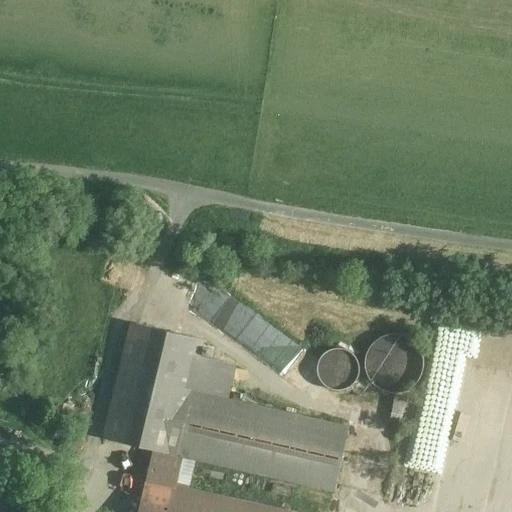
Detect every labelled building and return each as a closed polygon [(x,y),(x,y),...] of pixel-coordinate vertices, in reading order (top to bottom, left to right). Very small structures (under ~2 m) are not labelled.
[(444,359),(468,359),(468,336),(470,336),(470,323),(445,323),(444,359)] [(132,325),(106,441),(160,453),(147,511),(298,511),(193,489),(198,466),(340,497),(355,428),(233,401),(240,368),(199,359),(203,340),(132,325)] [(375,335),(372,385),(412,388),(415,338),(375,335)] [(456,411),(456,466),(511,466),(511,365),(487,365),(487,355),(474,355),(474,411),(456,411)] [(332,385),(352,385),(353,376),(362,376),(362,357),(333,356),(332,385)] [(75,403),(55,398),(50,417),(41,415),(37,431),(66,438),(75,403)]
